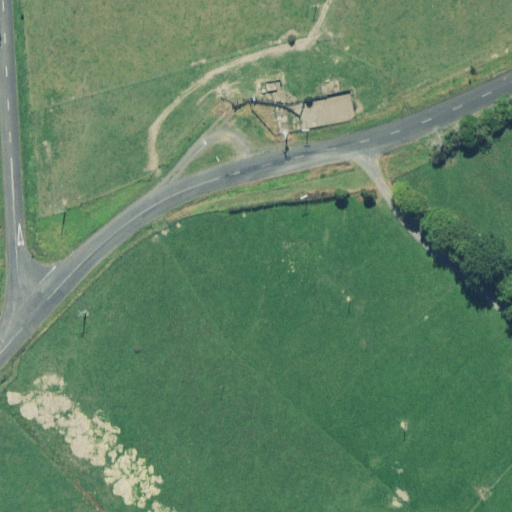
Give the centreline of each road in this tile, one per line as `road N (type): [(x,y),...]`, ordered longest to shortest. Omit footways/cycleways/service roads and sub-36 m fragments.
road 1 (unclassified): [(38,312),(80,265),(155,205),(400,132),(511,84)]
road 2 (unclassified): [(38,312),(20,284),(2,0)]
